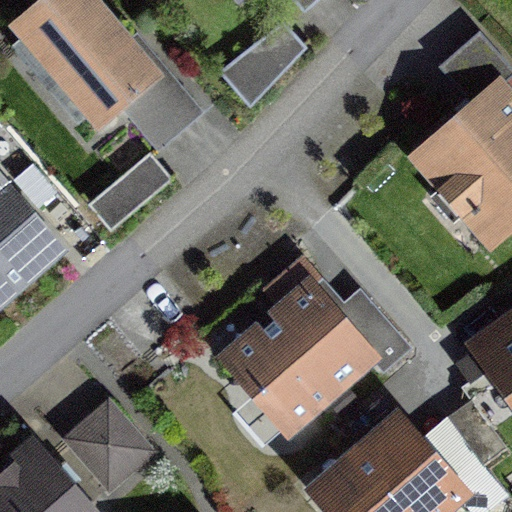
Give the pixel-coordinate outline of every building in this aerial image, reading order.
[(99,120),(153,75),(89,0),(49,0),(19,25),(99,120)] [(224,73),(250,102),(302,47),(283,26),(224,73)] [(511,106),(497,89),(511,75),(511,68),(480,31),(440,66),(475,108),(421,155),(494,237),(511,221),(511,106)] [(111,228),(170,178),(150,155),(91,205),(111,228)] [(0,296),(55,248),(2,188),(0,189),(0,296)] [(287,427),(370,355),(311,287),(321,278),(303,257),(265,290),(283,311),(228,359),(287,427)] [(502,377),(511,370),(511,321),(479,345),(502,377)] [(448,416),(483,465),(507,448),(472,399),(448,416)] [(66,439),(108,487),(151,450),(109,401),(66,439)] [(337,511),(433,511),(458,490),(399,422),(320,491),(337,511)] [(0,477),(0,511),(84,511),(83,510),(88,506),(53,466),(49,470),(31,450),(0,477)]
